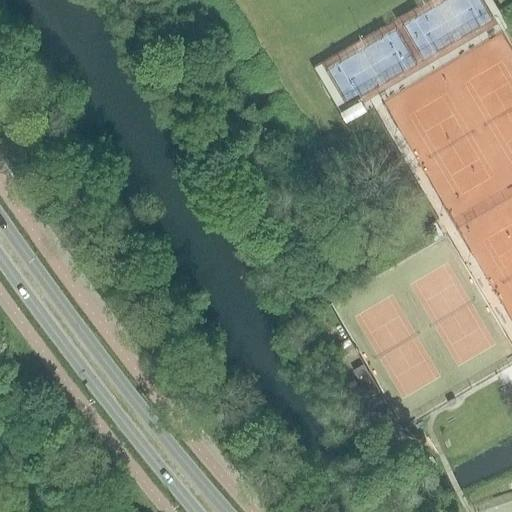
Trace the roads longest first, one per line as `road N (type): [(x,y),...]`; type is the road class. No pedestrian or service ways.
road 1 (primary): [(226,511),(0,217)]
road 2 (primary): [(0,257),(195,511)]
